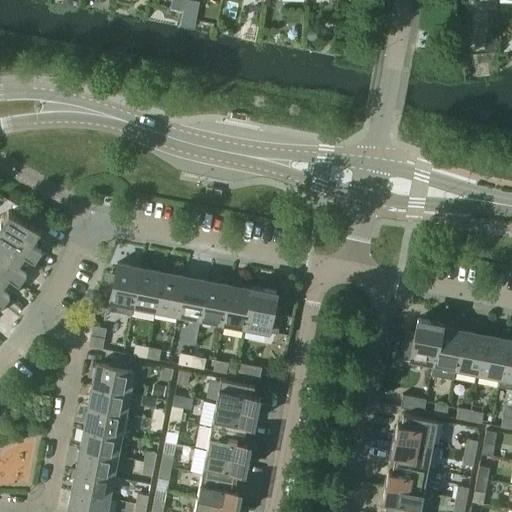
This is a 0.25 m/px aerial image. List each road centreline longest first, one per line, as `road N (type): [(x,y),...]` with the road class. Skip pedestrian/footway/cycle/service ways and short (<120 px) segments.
road 1 (residential): [(38,320),(90,219),(320,274)]
road 2 (residential): [(38,320),(74,347),(50,482),(43,499),(0,504)]
road 3 (residential): [(320,274),(273,511)]
road 4 (residential): [(338,511),(383,287)]
road 5 (residential): [(374,166),(402,0)]
road 6 (tertiary): [(116,118),(256,159)]
road 7 (tertiary): [(367,197),(511,209)]
road 8 (tertiary): [(511,206),(374,166)]
road 9 (residential): [(383,287),(511,306)]
road 10 (tertiary): [(116,118),(48,95),(0,93)]
